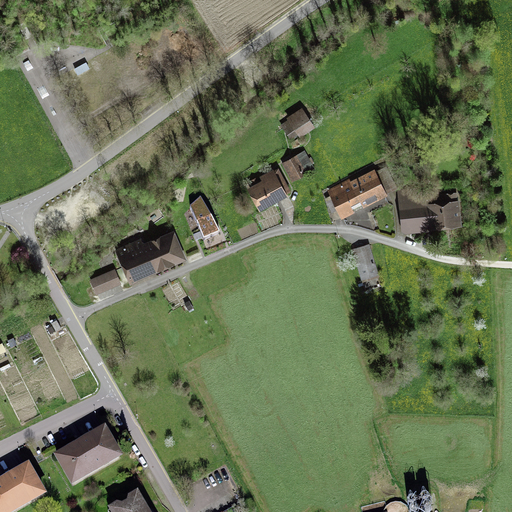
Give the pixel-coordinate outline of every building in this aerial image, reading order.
[(281,125),(290,138),(311,124),(301,109),(288,118),(289,120),(281,125)] [(295,157),(286,162),(296,179),(305,174),(295,157)] [(275,176),(252,189),(262,206),(285,194),(279,184),(284,181),(277,169),(273,172),(275,176)] [(349,180),(329,191),(340,212),(360,202),(362,205),(384,194),(373,172),(351,183),(349,180)] [(411,226),(458,221),(456,202),(429,205),(427,189),(407,191),(407,199),(401,200),(405,234),(412,233),(411,226)] [(200,198),(190,208),(203,240),(219,234),(200,198)] [(142,240),(116,250),(128,278),(183,255),(175,237),(146,249),(142,240)] [(370,249),(354,253),(361,279),(378,274),(370,249)] [(115,270),(91,281),(96,293),(120,282),(115,270)] [(50,320),(56,331),(61,327),(56,318),(53,320),(52,318),(50,320)] [(8,340),(11,347),(17,344),(14,337),(8,340)] [(119,457),(104,431),(57,458),(72,484),(119,457)] [(0,511),(10,511),(42,494),(27,468),(0,483),(0,511)] [(145,511),(136,496),(129,500),(128,504),(129,505),(123,508),(122,507),(119,506),(112,510),(113,511),(145,511)] [(409,511),(409,510),(406,506),(402,503),(397,502),(392,503),(387,505),(384,509),(383,511),(409,511)]
